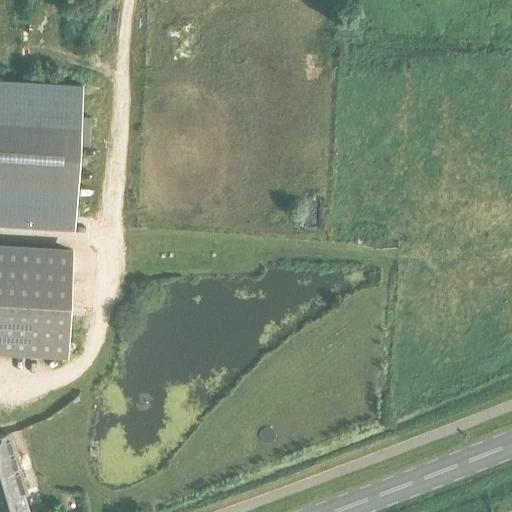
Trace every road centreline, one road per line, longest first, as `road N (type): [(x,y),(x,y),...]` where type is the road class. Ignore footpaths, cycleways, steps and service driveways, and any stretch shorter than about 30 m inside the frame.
road 1 (track): [(122,0),(99,311),(82,361),(60,380),(0,395)]
road 2 (secondary): [(334,511),(511,444)]
